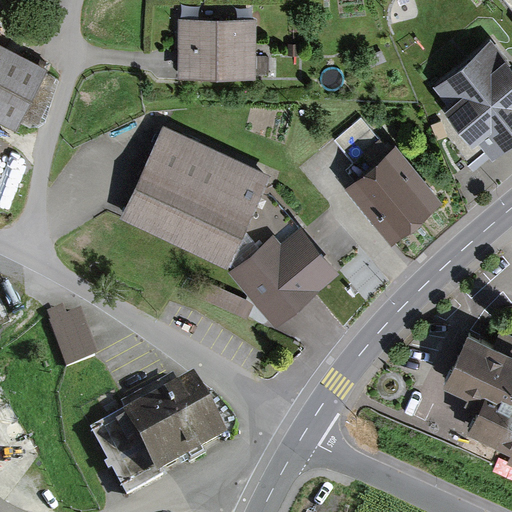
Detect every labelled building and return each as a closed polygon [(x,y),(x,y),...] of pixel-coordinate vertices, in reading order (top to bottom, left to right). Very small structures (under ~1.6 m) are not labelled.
[(0,104),(27,117),(50,68),(10,49),(22,24),(0,13),(0,104)] [(272,22),(191,22),(191,80),(272,80),(272,22)] [(511,55),(504,46),(455,88),(511,152),(511,55)] [(278,182),(174,135),(135,220),(239,267),(278,182)] [(442,196),(396,140),(346,182),(392,237),(442,196)] [(291,233),(243,275),(290,328),(352,273),(316,233),(302,245),(291,233)] [(87,314),(56,324),(71,367),(102,357),(87,314)] [(511,336),(489,326),(463,386),(502,403),(490,430),(511,439),(511,336)] [(0,360),(0,405),(17,398),(0,360)] [(218,436),(186,376),(82,431),(114,491),(218,436)]
